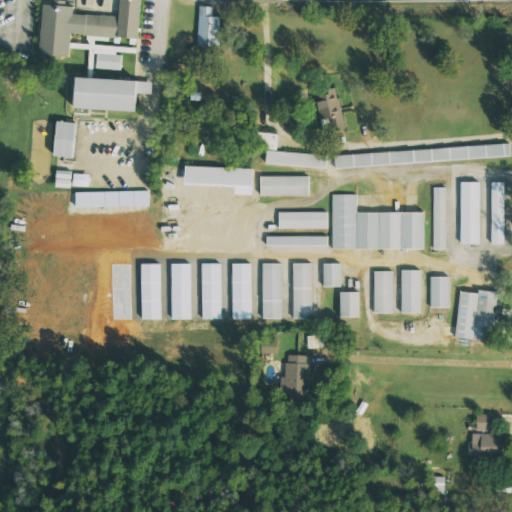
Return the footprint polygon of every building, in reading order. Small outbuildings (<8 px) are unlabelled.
[(42,3),(38,52),(67,54),(69,32),(137,37),(139,0),(119,0),(118,16),(72,12),(73,6),(42,3)] [(198,49),(220,50),(221,16),(213,16),(214,6),(199,6),(198,49)] [(97,53),(95,68),(120,70),(122,55),(97,53)] [(72,77),(71,107),(131,110),(132,92),(152,93),(153,81),(72,77)] [(317,92),(324,132),(344,129),(337,88),(317,92)] [(56,121),(52,156),(72,158),(76,123),(56,121)] [(277,149),(279,134),(257,132),(255,147),(277,149)] [(335,154),(336,166),(510,157),(510,145),(335,154)] [(327,167),(328,154),(268,151),(267,164),(327,167)] [(252,195),(253,169),(185,166),(184,184),(235,186),(234,195),(252,195)] [(71,188),(71,171),(56,170),(55,187),(71,188)] [(89,187),(90,174),(74,173),(73,186),(89,187)] [(262,196),(310,195),(310,176),(261,176),(262,196)] [(460,243),(479,243),(479,182),(460,182),(460,243)] [(504,244),(505,182),(492,182),(491,244),(504,244)] [(447,249),(445,187),(433,187),(434,249),(447,249)] [(76,192),(77,207),(149,206),(149,191),(76,192)] [(332,248),(424,249),(425,212),(358,212),(358,195),(333,195),(332,248)] [(280,229),(328,228),(328,212),(280,212),(280,229)] [(328,236),(267,236),(267,245),(328,245),(328,236)] [(191,263),(172,264),(172,320),(192,319),(191,263)] [(202,264),(203,319),(222,319),(221,263),(202,264)] [(252,263),(233,263),(233,319),(252,319),(252,263)] [(312,288),(312,263),(293,263),(293,288),(312,288)] [(341,286),(341,263),(323,264),(323,287),(341,286)] [(141,264),(142,320),(162,320),(161,264),(141,264)] [(263,319),(282,319),(282,264),(263,264),(263,319)] [(402,313),(421,313),(420,270),(402,270),(402,313)] [(393,271),(374,272),(375,313),(394,313),(393,271)] [(449,276),(430,276),(430,308),(449,307),(449,276)] [(312,288),(293,289),(293,318),(313,317),(312,288)] [(460,291),(455,338),(482,341),(483,331),(491,332),(496,292),(479,290),(479,293),(460,291)] [(340,317),(359,317),(359,292),(340,292),(340,317)] [(277,353),(277,339),(261,339),(261,353),(277,353)] [(310,398),(311,355),(287,355),(286,398),(310,398)] [(491,413),(477,413),(477,431),(490,431),(491,413)] [(472,457),(501,458),(502,434),(472,433),(472,457)] [(445,477),(435,476),(434,491),(445,492),(445,477)]
